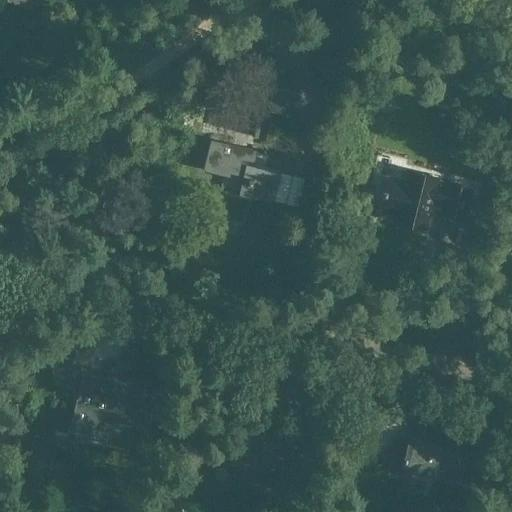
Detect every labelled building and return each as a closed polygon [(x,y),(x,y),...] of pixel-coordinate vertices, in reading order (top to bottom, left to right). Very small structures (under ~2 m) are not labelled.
[(269,111),(294,116),(299,93),(274,87),(269,111)] [(254,166),(257,150),(228,143),(226,143),(225,143),(224,144),(223,144),(223,147),(210,144),(204,171),(224,175),(221,188),(259,196),(259,199),(273,202),(280,171),(254,166)] [(437,177),(408,169),(405,181),(386,176),(379,207),(397,212),(395,219),(425,227),(431,203),(443,206),(441,212),(465,218),(473,188),(448,182),(436,180),(437,177)] [(90,337),(71,345),(79,366),(98,358),(90,337)] [(80,375),(70,347),(48,355),(58,383),(80,388),(76,407),(86,409),(81,432),(106,438),(111,420),(146,428),(156,388),(119,380),(119,384),(80,375)] [(245,461),(241,475),(240,475),(237,485),(258,491),(265,465),(270,467),(279,432),(242,422),(233,457),(245,461)] [(470,454),(408,439),(401,468),(463,483),(470,454)]
